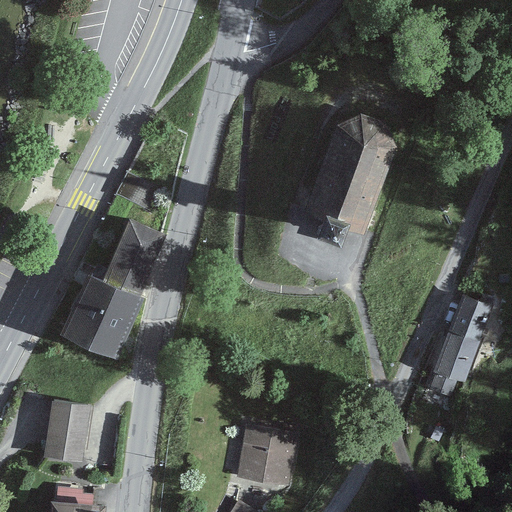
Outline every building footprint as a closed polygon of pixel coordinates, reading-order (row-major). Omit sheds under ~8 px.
[(361,111),(335,124),(305,207),(323,214),(318,227),(341,236),(345,224),(364,231),(397,142),(384,119),(361,111)] [(173,192),(127,171),(116,194),(167,217),(173,192)] [(162,233),(129,219),(105,281),(86,272),(60,334),(118,360),(167,235),(162,233)] [(491,300),(462,289),(427,384),(456,395),(491,300)] [(92,406),(53,400),(44,456),(84,462),(92,406)] [(295,431),(246,423),(237,475),(286,483),(295,431)] [(249,511),(253,507),(235,496),(225,511),(249,511)] [(105,511),(106,507),(50,501),(49,511),(105,511)]
